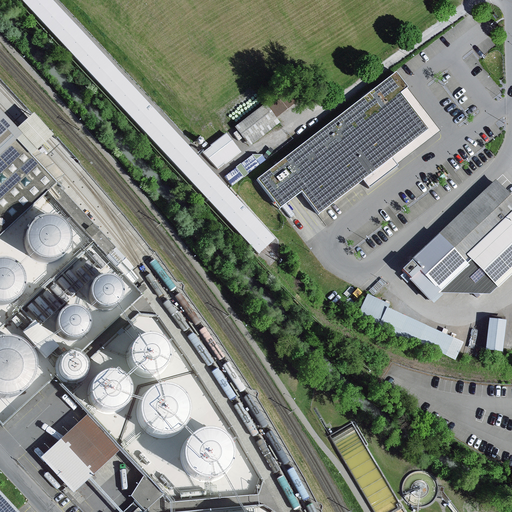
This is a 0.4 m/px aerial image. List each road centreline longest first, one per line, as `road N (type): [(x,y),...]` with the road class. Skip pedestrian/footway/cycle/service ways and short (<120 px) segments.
road 1 (unknown): [(277,497),(157,312),(136,310),(63,381)]
road 2 (unknown): [(277,497),(174,504),(63,381)]
